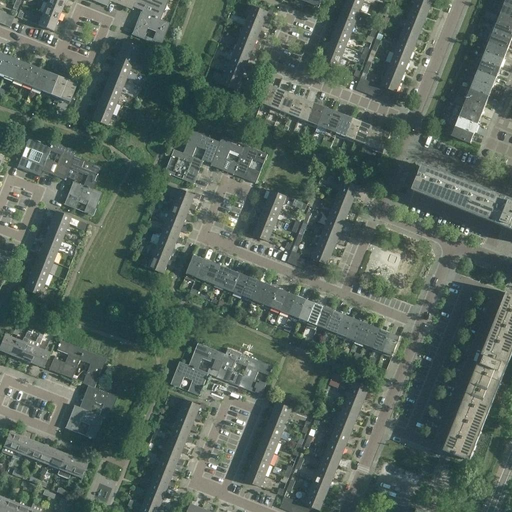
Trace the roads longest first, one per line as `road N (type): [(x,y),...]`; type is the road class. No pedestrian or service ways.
road 1 (residential): [(381,426),(436,447),(496,293),(443,272)]
road 2 (residential): [(405,147),(474,174),(511,78)]
road 3 (residential): [(262,63),(285,7),(323,22),(303,81)]
road 4 (residential): [(222,496),(190,483),(218,406),(252,417)]
road 5 (residential): [(413,125),(462,0)]
road 6 (residential): [(344,297),(232,251)]
